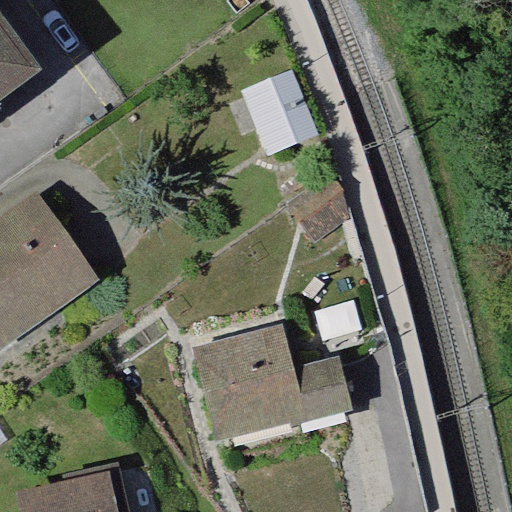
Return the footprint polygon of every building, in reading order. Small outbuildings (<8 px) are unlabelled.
[(0,121),(44,89),(0,29),(0,121)] [(301,68),(248,84),(268,151),(321,135),(301,68)] [(108,287),(44,202),(0,234),(0,349),(8,360),(108,287)] [(225,452),(359,421),(347,368),(301,378),(292,338),(203,358),(225,452)] [(74,490),(26,501),(28,511),(139,511),(130,471),(73,484),(74,490)]
